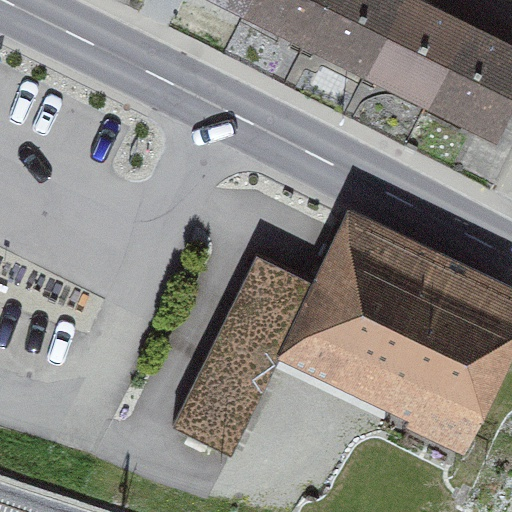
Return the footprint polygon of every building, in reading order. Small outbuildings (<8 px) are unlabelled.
[(250,0),(249,3),(261,9),(311,32),(326,0),(250,0)] [(326,0),(311,32),(372,58),(401,0),(326,0)] [(430,94),(431,95),(464,28),(407,0),(401,0),(372,58),(433,89),(430,94)] [(511,51),(481,37),(464,28),(431,95),(492,124),(511,83),(511,51)] [(315,261),(334,270),(300,342),(450,413),(505,300),(336,218),(315,261)] [(256,252),(172,424),(231,453),(315,281),(256,252)]
